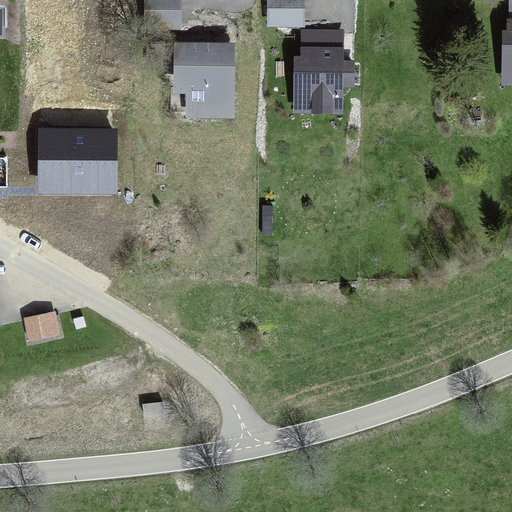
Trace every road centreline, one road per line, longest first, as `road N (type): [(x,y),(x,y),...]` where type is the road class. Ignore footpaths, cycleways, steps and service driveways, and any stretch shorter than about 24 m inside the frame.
road 1 (residential): [(249,447),(234,406),(208,377),(0,250)]
road 2 (tertiary): [(511,360),(401,405),(249,447)]
road 3 (tertiary): [(249,447),(0,478)]
